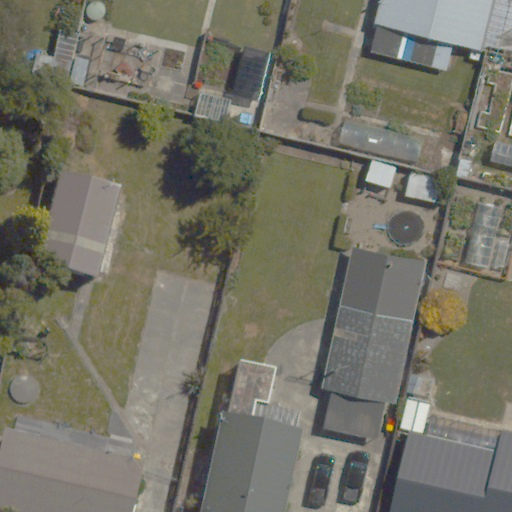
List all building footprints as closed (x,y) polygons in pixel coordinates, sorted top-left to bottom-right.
[(379,0),(377,11),(407,18),(400,49),(459,62),(466,31),(489,37),(497,0),(379,0)] [(412,156),(401,184),(442,200),(453,173),(412,156)] [(129,178),(61,165),(42,265),(110,278),(129,178)] [(402,399),(414,310),(372,304),(367,337),(344,334),(332,422),(384,430),(389,397),(402,399)] [(416,391),(410,417),(389,511),(511,511),(511,406),(505,438),(429,421),(434,396),(416,391)] [(294,511),(315,436),(212,407),(188,496),(178,493),(172,511),(294,511)] [(127,511),(145,443),(9,410),(0,446),(0,502),(39,511),(127,511)]
